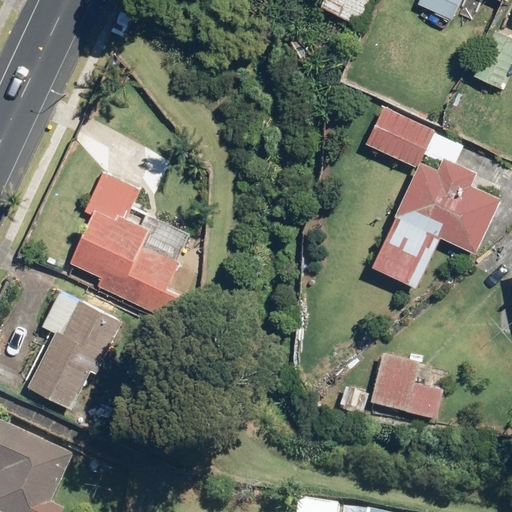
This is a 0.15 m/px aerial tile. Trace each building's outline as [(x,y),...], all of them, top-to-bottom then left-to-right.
[(356,21),(366,0),(325,0),(323,5),(356,21)] [(420,0),(419,2),(451,17),(459,0),(420,0)] [(511,41),(491,32),(472,73),(499,86),(511,59),(511,41)] [(425,128),(382,107),(365,141),(408,162),(425,128)] [(500,199),(471,186),(477,174),(442,157),(435,170),(418,162),(400,200),(369,263),(414,285),(438,239),(475,256),(500,199)] [(99,210),(71,267),(158,309),(186,252),(99,210)] [(71,304),(27,388),(75,413),(119,329),(71,304)] [(442,393),(414,385),(419,362),(379,352),(372,379),(375,380),(369,401),(434,419),(442,393)] [(368,396),(343,388),(336,410),(361,418),(368,396)] [(0,478),(0,511),(60,511),(64,504),(49,497),(67,458),(0,427),(0,478)]
